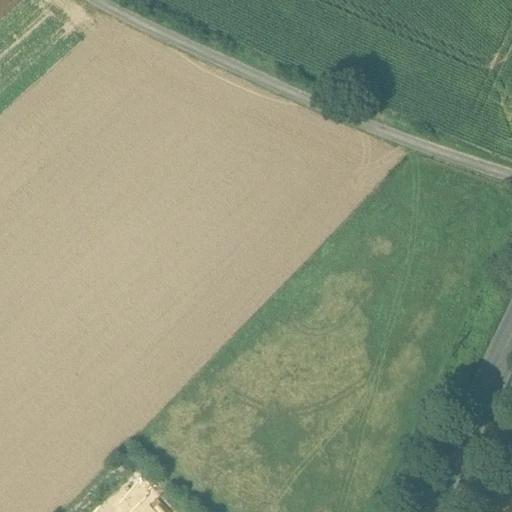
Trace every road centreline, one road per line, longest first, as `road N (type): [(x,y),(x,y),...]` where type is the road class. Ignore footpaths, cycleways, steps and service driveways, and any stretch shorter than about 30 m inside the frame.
road 1 (track): [(511,175),(352,111),(117,0)]
road 2 (primary): [(511,336),(425,511)]
